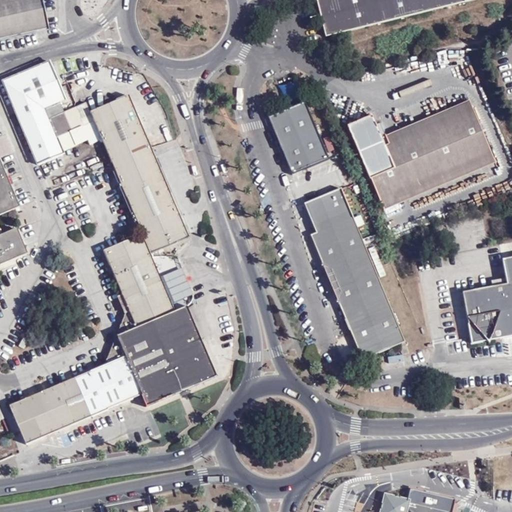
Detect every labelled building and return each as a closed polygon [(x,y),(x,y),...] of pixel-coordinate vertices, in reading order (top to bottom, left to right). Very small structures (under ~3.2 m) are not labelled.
[(0,0),(0,39),(49,29),(42,0),(0,0)] [(386,21),(447,5),(445,0),(316,0),(323,26),(325,37),(386,21)] [(66,100),(51,62),(4,82),(39,166),(63,155),(56,137),(73,131),(65,112),(64,110),(61,102),(66,100)] [(113,164),(152,147),(130,96),(116,102),(107,95),(105,106),(91,112),(95,122),(83,126),(91,145),(103,140),(105,144),(113,164)] [(383,144),(470,106),(467,98),(438,111),(383,134),(378,122),(374,124),(383,144)] [(267,116),(291,173),(327,158),(303,100),(267,116)] [(95,122),(91,112),(87,103),(75,108),(83,126),(95,122)] [(443,172),(490,152),(470,106),(383,144),(374,124),(369,114),(344,125),(367,178),(368,178),(378,201),(400,191),(443,172)] [(75,108),(65,112),(73,131),(83,126),(75,108)] [(92,148),(105,144),(103,140),(91,145),(92,148)] [(161,169),(152,147),(113,164),(116,171),(122,185),(161,169)] [(494,161),(490,152),(443,172),(400,191),(378,201),(382,209),(494,161)] [(0,215),(20,208),(0,160),(0,215)] [(171,195),(161,169),(122,185),(132,211),(171,195)] [(122,185),(116,171),(113,173),(135,226),(138,224),(132,211),(122,185)] [(303,202),(315,231),(351,216),(339,187),(303,202)] [(190,238),(171,195),(132,211),(138,224),(142,234),(151,254),(190,238)] [(315,231),(314,231),(308,233),(334,296),(377,278),(369,258),(351,216),(315,231)] [(0,265),(27,254),(17,231),(3,237),(0,238),(0,265)] [(152,258),(151,254),(142,234),(103,251),(122,295),(161,279),(159,274),(155,263),(162,260),(160,257),(152,258)] [(511,336),(511,258),(502,260),(507,284),(461,293),(471,344),(511,336)] [(166,271),(162,260),(155,263),(159,274),(166,271)] [(377,278),(334,296),(360,359),(403,341),(377,278)] [(175,312),(161,279),(122,295),(129,312),(136,329),(175,312)] [(142,396),(147,407),(217,377),(187,307),(179,311),(175,312),(136,329),(117,337),(126,357),(142,396)] [(136,329),(129,312),(124,313),(105,362),(107,365),(126,357),(117,337),(136,329)] [(107,410),(142,396),(126,357),(107,365),(92,372),(103,400),(107,410)] [(83,421),(107,410),(103,400),(92,372),(67,382),(83,421)] [(58,431),(83,421),(67,382),(42,393),(58,431)] [(26,445),(58,431),(42,393),(10,407),(26,445)] [(446,511),(407,502),(407,501),(384,495),(380,511),(446,511)]
